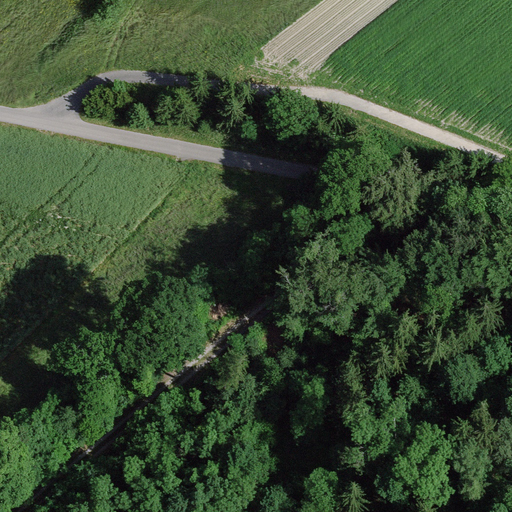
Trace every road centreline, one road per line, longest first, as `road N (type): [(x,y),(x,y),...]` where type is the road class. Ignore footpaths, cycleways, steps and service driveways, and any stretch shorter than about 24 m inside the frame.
road 1 (unclassified): [(511,231),(311,177),(0,112)]
road 2 (track): [(40,119),(123,77),(329,98),(511,163)]
road 3 (track): [(26,511),(357,190)]
